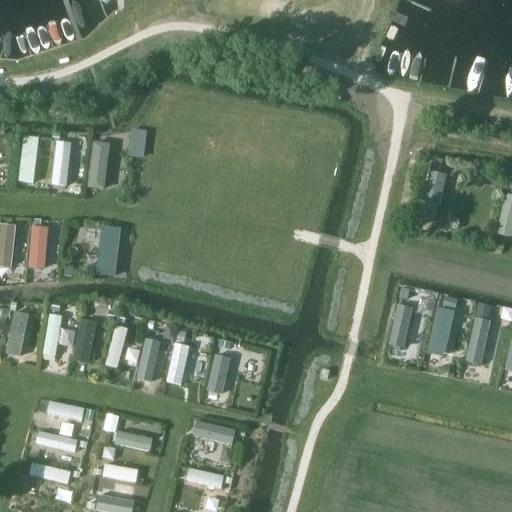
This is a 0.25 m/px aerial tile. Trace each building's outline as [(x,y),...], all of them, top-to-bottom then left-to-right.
[(146,131),(131,130),(128,156),(143,158),(146,131)] [(33,184),(39,137),(23,135),(17,182),(33,184)] [(67,185),(71,141),(56,140),(51,184),(67,185)] [(104,189),(109,143),(93,142),(88,187),(104,189)] [(435,220),(446,175),(431,171),(420,217),(435,220)] [(511,235),(511,233),(511,194),(503,193),(496,232),(511,235)] [(17,225),(0,223),(0,267),(12,269),(17,225)] [(48,227),(33,226),(29,267),(44,269),(48,227)] [(120,229),(102,227),(97,275),(114,277),(120,229)] [(511,307),(481,301),(478,315),(495,319),(494,319),(510,322),(511,311),(511,307)] [(412,308),(397,305),(388,343),(403,346),(412,308)] [(444,356),(454,311),(437,307),(427,352),(444,356)] [(29,314),(14,311),(6,352),(20,355),(29,314)] [(62,316),(49,313),(42,354),(55,356),(62,316)] [(480,364),(489,320),(475,317),(465,361),(480,364)] [(97,322),(81,319),(73,360),(89,363),(97,322)] [(154,330),(155,322),(148,321),(147,329),(154,330)] [(129,329),(116,325),(105,364),(118,368),(129,329)] [(174,341),(178,327),(166,325),(163,338),(174,341)] [(511,371),(511,331),(503,369),(511,371)] [(158,340),(147,337),(139,373),(150,376),(158,340)] [(220,340),(218,347),(228,350),(230,343),(220,340)] [(190,347),(175,343),(166,381),(181,385),(190,347)] [(231,357),(215,353),(206,390),(222,393),(231,357)] [(47,414),(82,422),(85,409),(50,401),(47,414)] [(95,411),(87,410),(85,420),(92,422),(95,411)] [(116,433),(120,417),(107,414),(103,430),(116,433)] [(235,431),(196,423),(193,437),(232,445),(235,431)] [(79,441),(40,431),(37,444),(76,453),(79,441)] [(152,438),(117,431),(114,445),(150,452),(152,438)] [(109,446),(112,435),(106,434),(103,444),(109,446)] [(69,484),(72,471),(32,462),(29,475),(69,484)] [(139,469),(105,465),(103,479),(137,484),(139,469)] [(224,476),(189,468),(186,481),(221,489),(224,476)] [(97,505),(125,511),(128,500),(100,493),(97,505)]
